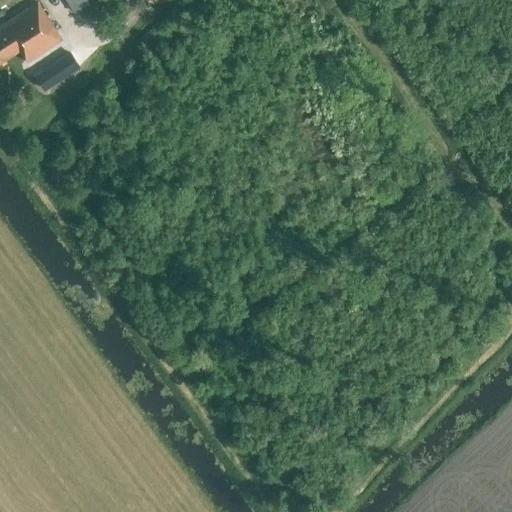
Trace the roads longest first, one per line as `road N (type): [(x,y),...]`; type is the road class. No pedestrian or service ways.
road 1 (track): [(333,511),(511,335),(511,231),(336,0)]
road 2 (track): [(0,146),(277,511)]
